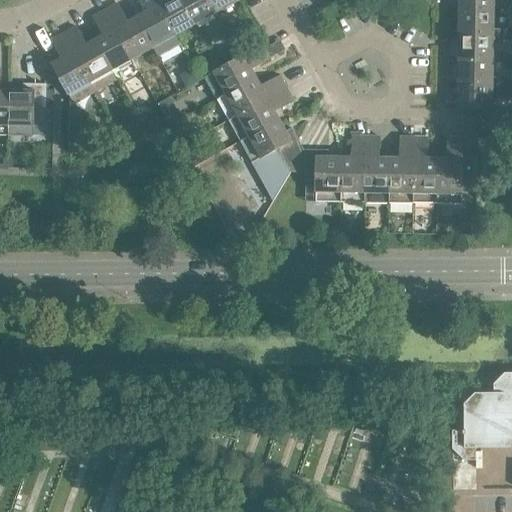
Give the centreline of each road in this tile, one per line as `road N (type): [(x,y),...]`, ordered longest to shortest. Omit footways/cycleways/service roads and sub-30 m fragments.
road 1 (tertiary): [(0,277),(511,270)]
road 2 (residential): [(401,63),(401,94),(372,113),(342,98),(322,64)]
